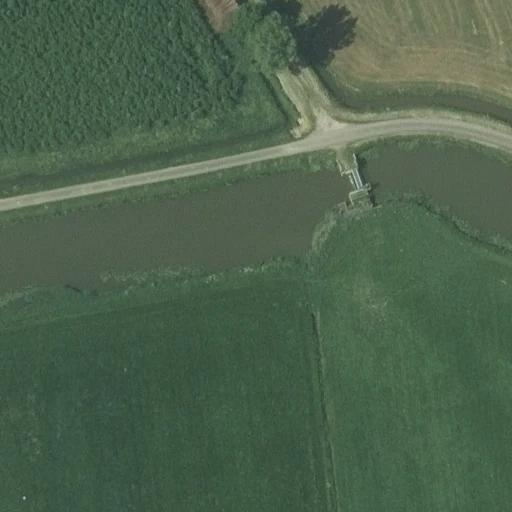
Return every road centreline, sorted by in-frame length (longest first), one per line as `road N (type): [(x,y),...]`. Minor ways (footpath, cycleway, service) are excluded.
road 1 (unclassified): [(0,205),(421,119),(456,119),(511,138)]
road 2 (track): [(359,205),(337,137),(244,0)]
